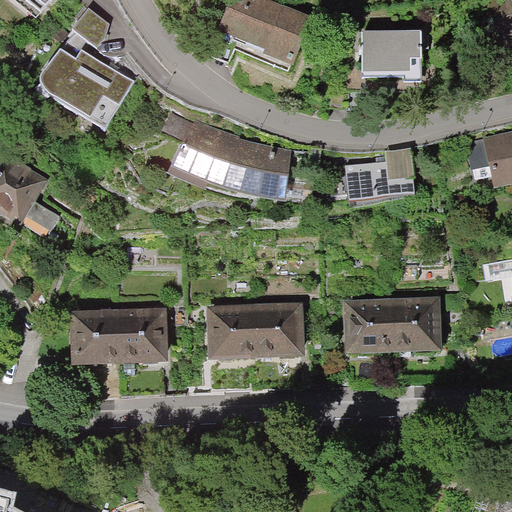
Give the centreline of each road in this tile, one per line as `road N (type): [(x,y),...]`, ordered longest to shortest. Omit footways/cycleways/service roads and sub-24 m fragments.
road 1 (residential): [(0,420),(117,426),(511,411)]
road 2 (residential): [(140,0),(176,55),(209,83),(251,110),(315,130),(370,139),(511,110)]
